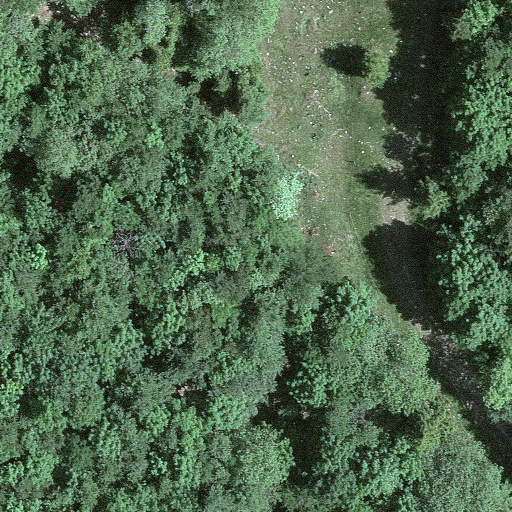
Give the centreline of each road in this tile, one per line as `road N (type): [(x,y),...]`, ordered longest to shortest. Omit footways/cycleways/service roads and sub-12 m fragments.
road 1 (track): [(511,441),(386,234),(412,0)]
road 2 (track): [(393,176),(38,0)]
